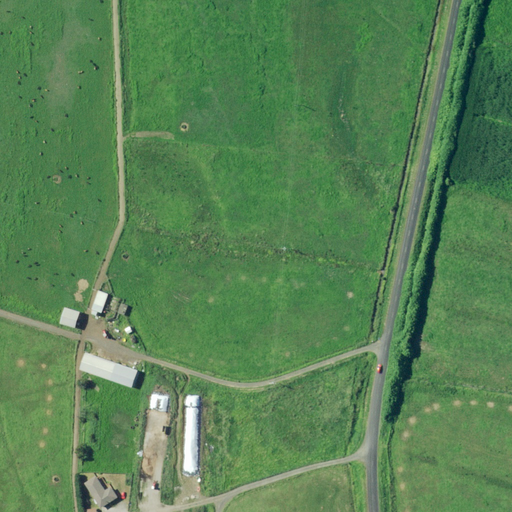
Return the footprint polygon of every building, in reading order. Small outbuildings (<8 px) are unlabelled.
[(110,295),(101,291),(93,313),(100,316),(101,312),(104,313),(110,295)] [(129,306),(124,304),(120,314),(126,316),(129,306)] [(83,313),(69,308),(64,324),(79,328),(83,313)] [(141,371),(89,353),(83,370),(135,388),(141,371)] [(108,492),(99,477),(87,484),(103,509),(120,498),(114,488),(108,492)]
